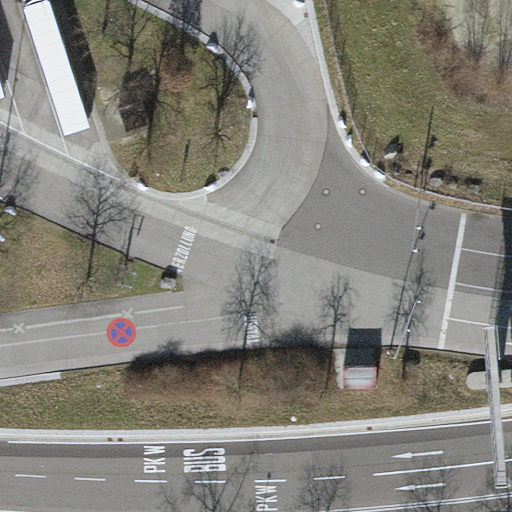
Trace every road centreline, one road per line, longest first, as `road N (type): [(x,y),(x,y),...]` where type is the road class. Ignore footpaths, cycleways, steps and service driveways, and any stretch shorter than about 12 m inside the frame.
road 1 (primary): [(177,507),(511,482)]
road 2 (primary): [(177,507),(0,473)]
